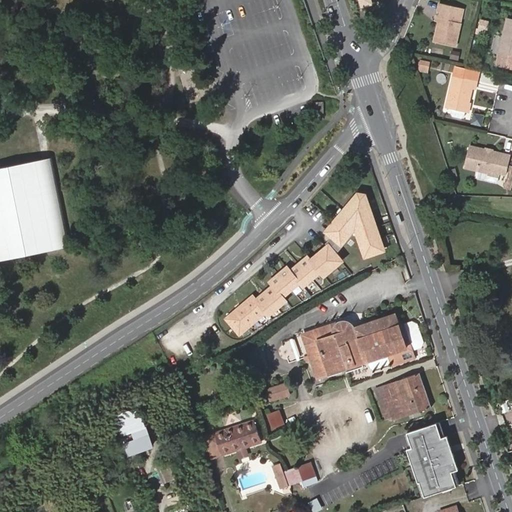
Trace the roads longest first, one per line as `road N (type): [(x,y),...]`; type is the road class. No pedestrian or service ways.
road 1 (unclassified): [(0,418),(221,272),(373,114)]
road 2 (secondary): [(509,511),(373,114)]
